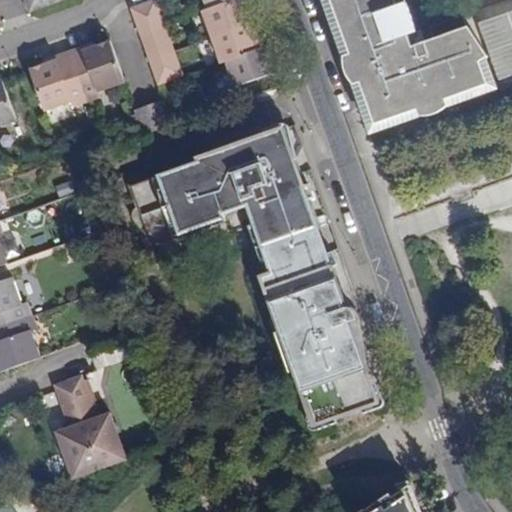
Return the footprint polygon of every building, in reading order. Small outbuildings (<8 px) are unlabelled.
[(68,0),(23,0),(28,14),(68,0)] [(159,86),(184,77),(157,0),(153,0),(131,8),(159,86)] [(266,48),(262,49),(243,0),(204,0),(208,10),(204,11),(222,63),(227,61),(235,87),(275,73),(266,48)] [(322,0),(370,136),(488,94),(476,60),(483,55),(464,32),(410,51),(391,0),(322,0)] [(511,14),(480,25),(499,81),(511,76),(511,14)] [(33,70),(47,111),(71,102),(74,106),(101,97),(99,92),(126,82),(112,42),(97,48),(48,65),(33,70)] [(97,48),(96,44),(47,61),(48,65),(97,48)] [(5,79),(0,80),(0,125),(19,119),(5,79)] [(243,108),(278,96),(276,89),(240,101),(243,108)] [(170,127),(161,102),(136,110),(145,135),(170,127)] [(317,425),(391,399),(294,125),(199,158),(200,161),(130,186),(151,245),(225,218),(223,213),(247,205),(271,273),(261,277),(305,401),(308,401),(317,425)] [(0,271),(9,269),(0,241),(5,240),(0,227),(0,271)] [(0,286),(0,375),(0,376),(42,362),(33,335),(37,334),(28,306),(23,308),(13,282),(0,286)] [(109,415),(96,420),(80,378),(53,387),(68,429),(55,433),(71,480),(126,461),(109,415)] [(421,511),(421,510),(418,505),(416,499),(414,493),(412,487),(394,499),(391,495),(367,511),(366,511),(364,511),(421,511)]
